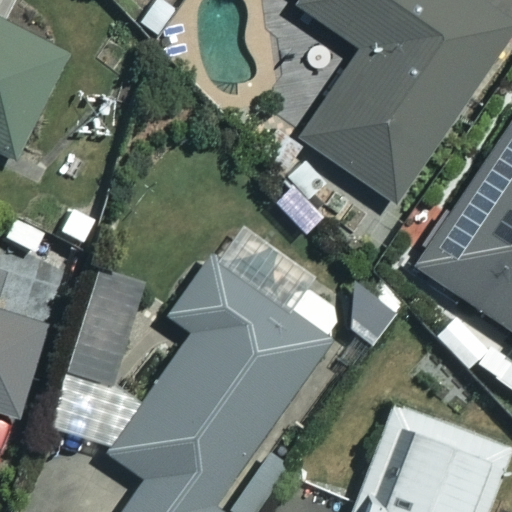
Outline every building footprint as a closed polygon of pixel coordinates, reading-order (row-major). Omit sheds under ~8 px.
[(511,14),(511,0),(287,0),(283,7),(347,50),(285,140),(382,206),(511,14)] [(0,160),(2,161),(57,51),(0,22),(0,160)] [(427,335),(464,362),(446,386),(511,433),(511,137),(416,272),(453,299),(427,335)] [(155,316),(180,333),(99,454),(133,477),(109,511),(215,511),(207,506),(319,340),(266,304),(284,277),(213,229),(155,316)] [(0,420),(5,422),(37,329),(0,316),(0,420)] [(481,511),(503,454),(382,408),(342,511),(481,511)]
